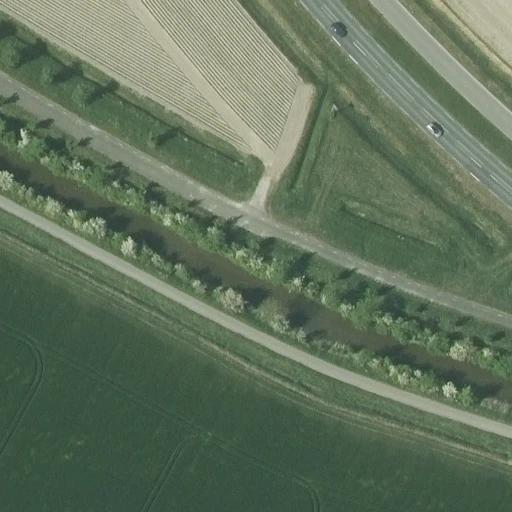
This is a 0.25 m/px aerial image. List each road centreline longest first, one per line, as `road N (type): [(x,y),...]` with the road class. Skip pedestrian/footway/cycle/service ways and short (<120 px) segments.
road 1 (unclassified): [(511,324),(354,267),(237,213),(0,85)]
road 2 (unclassified): [(0,199),(295,357),(511,433)]
road 3 (primary): [(511,192),(318,0)]
road 4 (unclassified): [(383,0),(511,129)]
